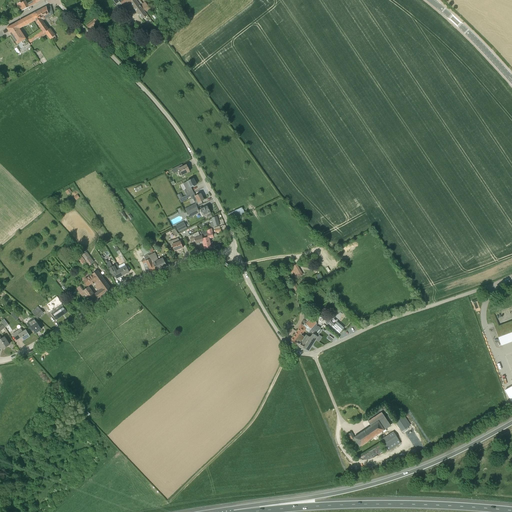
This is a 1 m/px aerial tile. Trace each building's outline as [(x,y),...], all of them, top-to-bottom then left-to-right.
[(112,0),(121,10),(130,3),(134,0),(112,0)] [(135,0),(134,0),(130,3),(142,19),(148,15),(146,13),(140,5),(135,0)] [(29,7),(27,4),(25,1),(21,3),(20,2),(17,4),(21,11),(29,7)] [(140,5),(146,13),(148,12),(151,10),(145,2),(140,5)] [(46,7),(36,12),(38,17),(39,17),(42,21),(45,19),(44,17),(48,14),(46,7)] [(36,12),(30,16),(33,21),(35,20),(41,29),(39,30),(42,34),(44,33),(42,30),(46,27),(42,21),(39,17),(38,17),(36,12)] [(30,16),(16,23),(19,29),(33,21),(30,16)] [(19,29),(16,23),(7,28),(21,50),(30,45),(26,39),(19,29)] [(42,34),(39,30),(29,37),(32,41),(38,37),(40,39),(47,34),(52,41),(57,38),(50,29),(48,30),(46,27),(42,30),(44,33),(42,34)] [(182,175),(190,171),(187,165),(183,167),(182,164),(177,166),(171,169),(173,174),(178,172),(179,173),(179,174),(179,175),(180,176),(181,175),(182,175)] [(184,183),(187,189),(191,188),(196,185),(193,178),(184,183)] [(182,197),(179,199),(181,203),(187,200),(186,199),(192,196),(196,204),(198,203),(200,202),(201,202),(202,202),(202,201),(204,200),(201,193),(195,196),(193,192),(187,195),(182,197)] [(189,218),(193,216),(199,212),(202,217),(210,213),(207,206),(198,210),(197,207),(192,210),(186,212),(189,218)] [(245,213),(242,207),(227,214),(230,220),(245,213)] [(122,211),(119,212),(125,221),(128,219),(122,211)] [(210,223),(211,228),(219,226),(217,217),(211,218),(212,222),(210,223)] [(187,228),(184,222),(176,226),(179,232),(187,228)] [(203,241),(205,249),(210,248),(208,238),(213,237),(212,233),(211,229),(207,230),(208,233),(202,235),(202,236),(201,236),(203,241)] [(196,243),(203,241),(201,236),(200,236),(198,232),(190,236),(188,237),(189,239),(189,242),(194,240),(194,241),(195,241),(196,243)] [(180,241),(179,242),(178,238),(169,241),(170,245),(172,245),(175,251),(183,248),(180,241)] [(150,251),(149,249),(148,249),(148,247),(147,248),(145,243),(139,247),(141,251),(144,255),(143,256),(145,259),(142,261),(143,264),(146,262),(151,272),(156,270),(149,256),(152,254),(151,252),(150,251)] [(127,262),(119,250),(115,244),(112,246),(116,252),(124,264),(127,262)] [(89,266),(94,262),(86,252),(82,255),(89,266)] [(152,254),(149,256),(156,270),(166,265),(163,259),(155,262),(152,254)] [(297,264),(289,268),(288,269),(292,274),(294,273),(297,278),(303,275),(297,264)] [(126,266),(120,269),(123,275),(129,272),(126,266)] [(123,275),(120,269),(114,273),(117,279),(123,275)] [(97,271),(92,275),(97,281),(96,281),(102,289),(103,288),(105,292),(110,289),(97,271)] [(97,281),(92,275),(84,281),(88,286),(91,283),(92,284),(95,282),(96,284),(95,286),(98,291),(95,294),(98,298),(105,292),(103,288),(102,289),(96,281),(97,281)] [(296,283),(295,283),(293,281),(291,283),(292,285),(291,285),(295,292),(299,289),(296,283)] [(98,300),(97,299),(88,287),(84,291),(80,286),(76,289),(82,297),(86,294),(93,304),(98,300)] [(55,312),(52,314),(56,320),(67,312),(63,306),(61,304),(53,310),(55,312)] [(31,312),(37,319),(44,313),(38,306),(31,312)] [(315,320),(322,313),(319,310),(313,318),(315,320)] [(20,316),(16,313),(14,312),(11,315),(13,317),(12,317),(16,320),(20,316)] [(489,315),(501,346),(511,341),(511,320),(499,326),(494,313),(489,315)] [(333,318),(330,315),(325,321),(328,324),(329,322),(333,326),(332,327),(339,334),(344,328),(337,322),(334,325),(330,321),(333,318)] [(298,346),(304,338),(301,336),(305,330),(308,331),(316,323),(312,317),(305,324),(305,323),(303,325),(301,324),(298,328),(299,329),(290,342),(296,345),(298,346)] [(39,331),(41,330),(39,326),(40,326),(39,324),(38,321),(36,322),(34,318),(27,323),(32,331),(33,330),(35,333),(36,333),(39,332),(39,331)] [(302,349),(303,348),(309,338),(307,336),(310,333),(311,332),(311,331),(313,332),(314,333),(315,332),(316,333),(320,329),(320,328),(317,326),(317,324),(316,323),(308,331),(309,332),(306,335),(304,338),(298,346),(302,349)] [(17,340),(21,337),(23,340),(29,336),(26,330),(23,332),(21,329),(13,334),(17,340)] [(315,332),(314,333),(311,337),(310,337),(309,338),(303,348),(308,351),(322,330),(320,329),(316,333),(315,332)] [(9,345),(4,337),(0,340),(0,345),(2,349),(9,345)] [(390,426),(381,413),(368,422),(371,426),(354,438),(359,447),(390,426)] [(409,427),(402,417),(395,422),(402,431),(408,427),(409,427)] [(399,440),(393,431),(387,435),(386,433),(379,437),(386,448),(399,440)]
